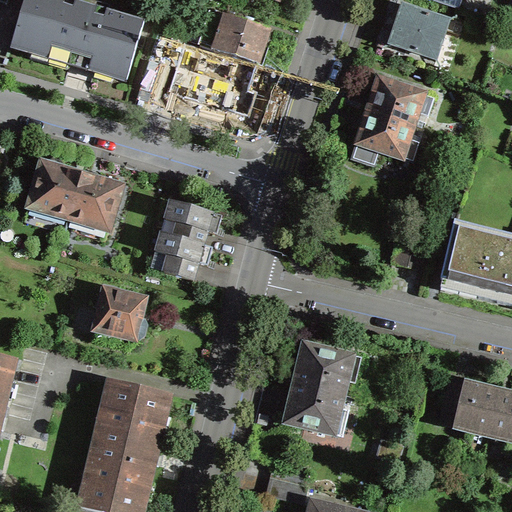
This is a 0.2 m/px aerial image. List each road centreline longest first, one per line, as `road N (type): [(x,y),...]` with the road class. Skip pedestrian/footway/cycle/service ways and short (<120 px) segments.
road 1 (residential): [(0,103),(283,185)]
road 2 (residential): [(255,271),(511,340)]
road 3 (residential): [(198,511),(255,271)]
road 4 (residential): [(283,185),(340,0)]
